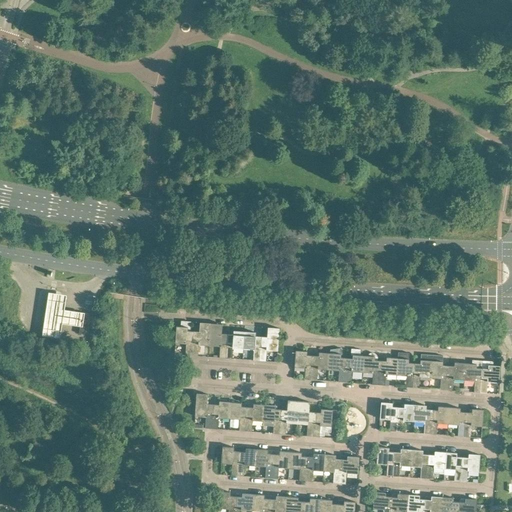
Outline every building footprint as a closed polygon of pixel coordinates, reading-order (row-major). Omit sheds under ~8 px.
[(67,295),(47,292),(40,335),(61,338),(63,324),(82,327),(84,313),(65,310),(67,295)] [(82,313),(80,326),(79,334),(94,336),(97,315),(82,313)] [(186,344),(185,355),(191,356),(193,331),(190,331),(191,322),(181,321),(180,327),(176,326),(175,343),(186,344)] [(199,345),(209,345),(210,323),(200,323),(199,332),(193,331),(191,356),(198,356),(199,345)] [(219,358),(225,358),(227,334),(224,334),(221,334),(221,330),(222,324),(210,323),(209,345),(220,346),(219,358)] [(261,337),(259,361),(266,361),(266,350),(277,351),(279,334),(279,328),(268,328),(267,333),(267,337),(261,337)] [(233,335),(227,334),(225,358),(232,359),(233,347),(243,348),(244,332),(233,331),(233,335)] [(253,360),(259,361),(261,337),(255,336),(255,332),(244,332),(243,348),(254,349),(253,360)] [(330,353),(329,353),(328,370),(339,370),(338,382),(344,382),(346,358),(340,358),(340,355),(342,354),(341,348),(330,350),(330,351),(330,353)] [(360,349),(351,349),(351,355),(352,355),(352,359),(346,358),(344,382),(351,383),(352,371),(362,372),(363,356),(360,355),(360,349)] [(307,351),(295,351),(294,364),(294,367),(305,368),(304,379),(310,380),(312,356),(306,355),(307,351)] [(318,369),(328,370),(329,353),(319,352),(318,356),(312,356),(310,380),(317,380),(318,369)] [(406,387),(412,388),(414,363),(408,363),(409,353),(398,352),(397,358),(398,358),(396,375),(407,376),(406,387)] [(372,384),(378,385),(380,361),(377,361),(377,357),(377,356),(377,355),(376,354),(375,354),(374,353),(373,353),(372,353),(371,353),(370,353),(369,353),(368,354),(368,355),(367,355),(367,356),(363,356),(362,372),(373,373),(372,384)] [(420,364),(414,363),(412,388),(419,388),(419,377),(430,377),(431,355),(421,354),(420,360),(420,364)] [(440,390),(446,390),(447,366),(442,365),(442,362),(443,356),(431,355),(430,377),(441,378),(440,390)] [(386,361),(380,361),(378,385),(385,385),(386,374),(396,375),(398,358),(397,358),(386,357),(386,361)] [(474,392),(480,393),(482,361),(472,360),(472,364),(465,363),(463,380),(475,381),(474,392)] [(493,362),(482,361),(480,393),(486,393),(487,382),(498,383),(499,366),(493,366),(493,362)] [(454,366),(447,366),(446,390),(452,391),(453,379),(463,380),(465,363),(454,363),(454,366)] [(205,428),(211,429),(213,405),(207,404),(208,394),(196,394),(195,416),(206,417),(205,428)] [(286,423),(296,424),(298,401),(287,400),(287,410),(281,410),(279,434),(285,434),(286,423)] [(224,418),(229,419),(230,402),(219,401),(219,405),(213,405),(211,429),(218,429),(218,418),(224,418)] [(307,436),(313,436),(314,412),(309,412),(309,402),(298,401),(296,424),(307,425),(307,436)] [(239,431),(245,431),(247,407),(241,407),(241,403),(230,402),(229,419),(240,419),(239,431)] [(390,431),(395,431),(397,407),(392,407),(392,403),(381,402),(380,408),(379,419),(390,420),(390,431)] [(252,420),(263,421),(264,405),(253,404),(253,408),(247,407),(245,431),(251,432),(252,420)] [(404,408),(397,407),(395,431),(402,432),(403,420),(414,421),(415,405),(404,404),(404,408)] [(275,406),(264,405),(263,421),(274,422),(273,433),(279,434),(281,410),(275,409),(275,406)] [(424,434),(430,434),(431,410),(426,409),(426,406),(415,405),(414,421),(425,422),(424,434)] [(438,410),(431,410),(430,434),(436,434),(437,423),(448,424),(449,407),(438,407),(438,410)] [(458,436),(463,437),(465,412),(460,412),(460,408),(449,407),(448,424),(458,425),(458,436)] [(320,413),(314,412),(313,436),(319,437),(319,436),(320,431),(320,426),(331,426),(332,410),(321,409),(320,413)] [(472,413),(465,412),(463,437),(470,437),(471,426),(482,427),(483,410),(472,409),(472,413)] [(234,447),(224,447),(222,447),(221,463),(224,463),(232,464),(231,475),(237,476),(239,452),(233,451),(234,447)] [(388,452),(389,448),(377,447),(376,464),(387,464),(386,476),(392,476),(394,452),(388,452)] [(245,465),(255,466),(256,449),(245,448),(245,452),(239,452),(237,476),(244,476),(245,465)] [(267,454),(268,450),(256,449),(255,466),(266,466),(265,478),(271,478),(273,454),(267,454)] [(400,465),(411,466),(412,450),(401,449),(400,453),(394,452),(392,476),(399,477),(400,465)] [(420,478),(427,479),(428,455),(422,454),(423,451),(412,450),(411,466),(421,467),(420,478)] [(279,467),(289,468),(290,452),(279,451),(279,455),(273,454),(271,478),(278,479),(279,467)] [(428,455),(427,479),(433,480),(433,473),(444,474),(444,469),(446,452),(434,451),(434,455),(428,455)] [(301,456),(301,453),(290,452),(289,468),(300,469),(299,481),(305,481),(307,457),(301,456)] [(454,481),(460,481),(462,457),(456,457),(457,453),(446,452),(444,469),(455,470),(454,481)] [(312,470),(322,471),(324,454),(313,454),(313,457),(307,457),(305,481),(312,481),(312,470)] [(335,459),(335,455),(324,454),(322,471),(334,472),(333,483),(339,484),(341,460),(335,459)] [(468,458),(462,457),(460,481),(467,482),(468,471),(478,471),(480,455),(468,454),(468,458)] [(346,473),(357,474),(358,457),(347,456),(347,460),(341,460),(339,484),(345,484),(346,473)] [(230,492),(224,492),(219,492),(218,508),(224,509),(229,509),(228,511),(234,511),(236,497),(230,496),(230,492)] [(374,492),(373,508),(384,509),(383,511),(389,511),(391,497),(385,497),(385,493),(374,492)] [(241,511),(241,510),(252,511),(253,494),(242,493),(242,497),(236,497),(234,511),(241,511)] [(262,511),(268,511),(270,499),(264,499),(264,495),(253,494),(252,511),(262,511)] [(407,511),(408,495),(397,494),(397,497),(391,497),(389,511),(396,511),(396,510),(407,511)] [(423,511),(425,500),(419,499),(419,495),(408,495),(407,511),(417,511),(423,511)] [(285,511),(287,497),(276,496),(276,500),(270,499),(268,511),(285,511)] [(441,511),(442,497),(432,496),(432,500),(425,500),(423,511),(441,511)] [(298,498),(287,497),(285,511),(302,511),(304,502),(298,501),(298,498)] [(442,497),(441,511),(457,511),(459,502),(454,502),(453,502),(453,498),(442,497)] [(319,511),(320,499),(310,498),(310,502),(304,502),(302,511),(319,511)] [(332,500),(320,499),(319,511),(336,511),(338,504),(332,504),(332,500)] [(459,502),(457,511),(475,511),(476,504),(476,500),(465,499),(465,503),(459,502)] [(354,511),(355,502),(344,501),(343,505),(338,504),(336,511),(354,511)]
